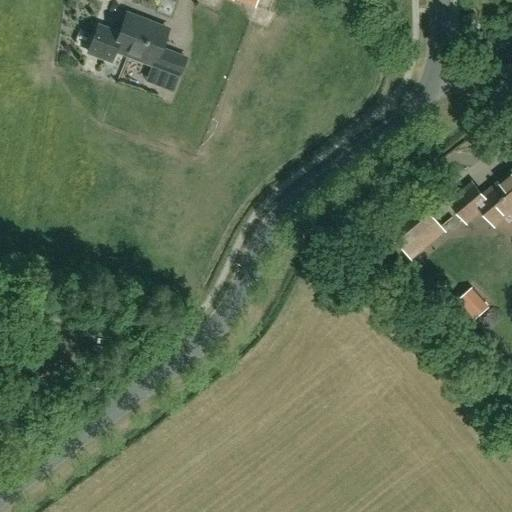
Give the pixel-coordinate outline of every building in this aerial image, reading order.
[(129,57),(141,22),(127,16),(119,37),(99,29),(88,54),(110,63),(115,52),(129,57)] [(167,32),(141,22),(129,57),(153,67),(152,70),(177,80),(185,60),(160,50),(167,32)] [(495,225),(511,211),(511,171),(483,195),(473,183),(450,201),(468,222),(483,210),(495,225)] [(390,231),(406,251),(438,224),(422,205),(390,231)] [(488,308),(472,288),(453,304),(469,324),(488,308)] [(46,298),(44,318),(75,322),(77,302),(46,298)]
